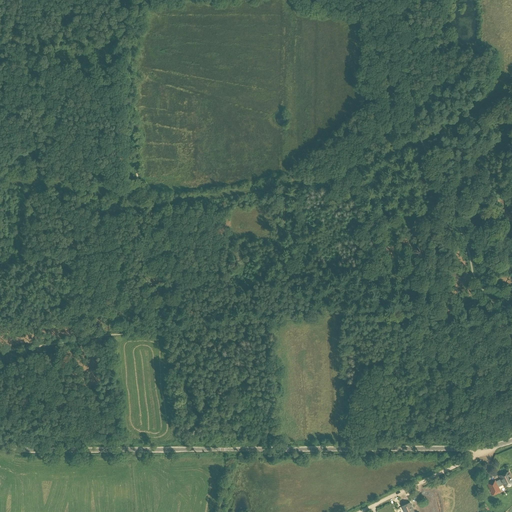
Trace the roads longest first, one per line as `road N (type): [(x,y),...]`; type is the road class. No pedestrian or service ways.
road 1 (tertiary): [(511,440),(486,448),(0,444)]
road 2 (track): [(143,332),(445,305),(485,294)]
road 3 (track): [(138,0),(128,54),(134,191),(149,200),(143,332)]
road 4 (track): [(421,140),(321,178),(149,205)]
road 5 (track): [(0,351),(143,332)]
road 6 (track): [(457,221),(484,185),(475,141),(484,123),(511,106)]
road 7 (track): [(307,317),(306,280),(284,254),(283,185)]
road 8 (track): [(361,511),(486,448)]
road 9 (track): [(134,191),(0,178)]
